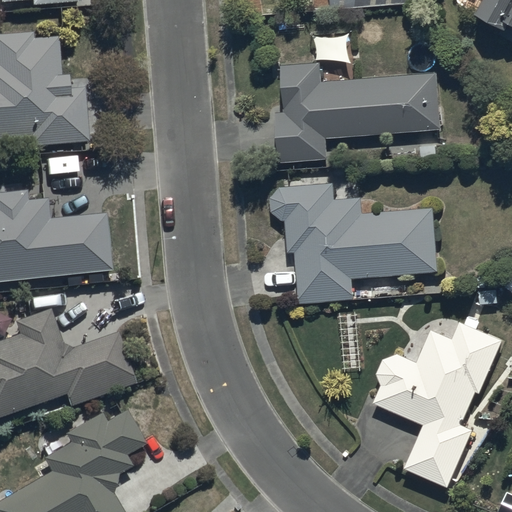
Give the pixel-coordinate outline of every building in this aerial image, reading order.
[(511,0),(476,0),(475,3),(505,20),(499,32),(511,39),(511,0)] [(0,133),(26,132),(27,140),(86,136),(82,82),(67,83),(66,69),(58,69),(55,32),(30,33),(29,27),(0,28),(0,133)] [(275,107),(278,156),(327,154),(326,134),(439,125),(435,69),(321,78),(319,58),(280,61),(283,106),(275,107)] [(293,246),(298,298),(352,294),(350,273),(436,266),(431,203),(361,208),(360,193),(334,195),(333,178),(280,182),(270,190),(271,205),(279,214),(284,215),(286,247),(293,246)] [(0,275),(110,266),(105,209),(48,214),(46,193),(25,195),(24,184),(0,185),(0,275)] [(134,378),(114,325),(70,344),(62,339),(49,304),(13,317),(17,329),(0,335),(0,413),(65,389),(70,403),(134,378)] [(380,381),(373,398),(421,420),(402,462),(446,481),(472,424),(461,419),(475,388),(478,389),(502,335),(459,316),(451,334),(430,324),(415,358),(397,350),(382,353),(375,370),(380,381)] [(49,466),(0,493),(0,511),(123,511),(111,489),(116,469),(131,461),(125,449),(143,439),(125,405),(104,416),(99,408),(63,428),(69,439),(42,454),(49,466)]
